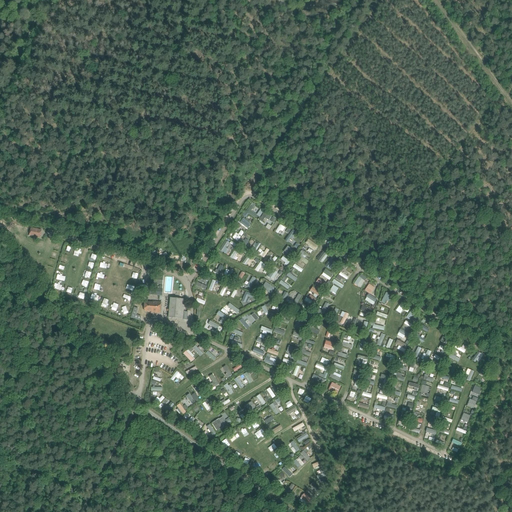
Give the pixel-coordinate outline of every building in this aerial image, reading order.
[(245,209),(243,212),(250,218),(252,215),(245,209)] [(236,222),(244,229),(246,226),(238,219),(236,222)] [(271,232),(278,236),(282,227),(276,224),(271,232)] [(40,238),(42,230),(31,227),(29,236),(40,238)] [(234,234),(232,232),(228,237),(233,241),(241,232),(238,230),(234,234)] [(221,239),(216,251),(220,253),(225,241),(221,239)] [(263,248),(260,252),(256,248),(253,252),(260,257),(266,251),(263,248)] [(227,257),(231,259),(235,251),(231,249),(227,257)] [(320,250),(313,258),(317,262),(324,254),(320,250)] [(244,255),(239,264),(242,266),(247,256),(244,255)] [(283,265),(286,261),(279,256),(276,260),(283,265)] [(321,263),(328,268),(333,260),(327,256),(321,263)] [(59,257),(57,263),(65,265),(67,260),(59,257)] [(262,264),(256,261),(251,270),(257,273),(262,264)] [(212,269),(211,272),(219,275),(222,266),(216,264),(214,269),(212,269)] [(268,269),(263,276),(267,278),(271,271),(268,269)] [(324,280),(329,275),(322,269),(317,274),(324,280)] [(286,271),(283,275),(292,281),(295,277),(286,271)] [(343,280),(345,274),(336,271),(334,277),(343,280)] [(163,285),(164,276),(152,275),(151,283),(163,285)] [(350,284),(355,288),(360,280),(355,276),(350,284)] [(312,282),(317,287),(321,282),(316,277),(312,282)] [(259,287),(268,293),(272,287),(262,281),(259,287)] [(192,286),(201,290),(203,286),(194,282),(192,286)] [(365,291),(370,294),(375,288),(369,284),(365,291)] [(326,290),(331,294),(335,289),(330,285),(326,290)] [(151,288),(150,288),(150,294),(162,295),(162,289),(161,289),(161,287),(161,286),(151,286),(151,288)] [(310,286),(307,289),(311,294),(315,290),(310,286)] [(241,292),(238,302),(242,304),(244,298),(249,299),(248,301),(250,302),(252,296),(241,292)] [(183,319),(188,320),(188,312),(183,311),(184,299),(170,297),(169,317),(183,319)] [(161,302),(153,301),(145,301),(145,310),(151,311),(151,312),(160,313),(161,302)] [(227,313),(232,310),(228,303),(224,305),(227,313)] [(390,310),(394,314),(401,307),(397,304),(390,310)] [(260,310),(261,314),(265,312),(262,305),(255,307),(257,311),(260,310)] [(111,314),(113,309),(105,306),(103,311),(111,314)] [(134,308),(131,317),(140,320),(141,317),(136,315),(138,309),(134,308)] [(217,309),(213,313),(218,317),(215,321),(220,325),(226,317),(217,309)] [(206,324),(204,328),(207,331),(209,328),(216,332),(219,327),(206,320),(204,323),(206,324)] [(408,333),(410,325),(400,322),(397,330),(408,333)] [(258,326),(256,333),(264,336),(266,329),(258,326)] [(290,331),(288,338),(298,340),(299,334),(290,331)] [(255,348),(257,345),(261,347),(263,340),(254,336),(250,346),(255,348)] [(324,348),(331,350),(334,343),(326,341),(324,348)] [(399,349),(401,344),(392,341),(390,346),(399,349)] [(290,354),(293,346),(286,344),(283,351),(290,354)] [(192,345),(188,349),(195,356),(199,353),(192,345)] [(443,356),(446,352),(437,345),(434,350),(443,356)] [(458,355),(461,351),(452,346),(450,350),(458,355)] [(211,355),(204,350),(201,354),(208,360),(211,355)] [(417,356),(417,357),(424,359),(425,351),(422,350),(420,357),(417,356)] [(443,359),(453,364),(456,358),(445,353),(443,359)] [(472,353),(467,360),(473,365),(478,357),(472,353)] [(292,364),(302,367),(304,361),(294,358),(292,364)] [(312,363),(311,369),(323,372),(324,366),(312,363)] [(220,374),(222,378),(228,375),(223,365),(219,367),(223,373),(220,374)] [(448,365),(444,372),(448,375),(453,368),(448,365)] [(181,371),(183,375),(193,370),(191,366),(181,371)] [(348,370),(348,386),(355,386),(355,379),(357,379),(357,370),(348,370)] [(171,371),(167,380),(169,382),(171,378),(174,379),(177,374),(171,371)] [(244,373),(240,375),(245,383),(249,381),(244,373)] [(329,373),(327,379),(333,381),(335,375),(329,373)] [(390,373),(390,381),(399,381),(399,373),(390,373)] [(205,376),(210,385),(214,383),(209,374),(205,376)] [(374,388),(382,389),(384,376),(376,374),(374,388)] [(233,380),(236,386),(241,383),(237,377),(233,380)] [(419,385),(416,385),(416,392),(426,392),(427,379),(419,378),(419,385)] [(338,394),(341,387),(332,382),(329,389),(338,394)] [(402,390),(412,392),(414,384),(404,382),(402,390)] [(188,395),(196,389),(193,385),(186,391),(188,395)] [(262,390),(268,399),(272,396),(266,387),(262,390)] [(252,397),(258,405),(263,402),(257,393),(252,397)] [(184,395),(181,397),(187,404),(190,402),(184,395)] [(206,399),(201,401),(204,408),(209,406),(206,399)] [(237,407),(241,412),(250,406),(247,401),(237,407)] [(164,405),(162,404),(159,408),(164,412),(170,405),(167,402),(164,405)] [(271,406),(273,406),(271,402),(266,404),(271,416),(275,414),(271,406)] [(261,425),(270,420),(269,417),(259,422),(261,425)] [(215,419),(208,422),(212,432),(219,428),(215,419)] [(207,436),(210,434),(205,425),(202,427),(207,436)] [(452,428),(450,432),(459,436),(461,432),(452,428)] [(302,433),(291,439),(294,444),(305,438),(302,433)] [(286,443),(291,452),(295,450),(289,441),(286,443)] [(307,459),(301,450),(296,453),(303,462),(307,459)] [(279,474),(284,479),(288,475),(283,470),(279,474)] [(308,497),(311,486),(308,485),(307,487),(303,486),(301,495),(308,497)] [(299,494),(294,501),(298,505),(304,497),(299,494)]
